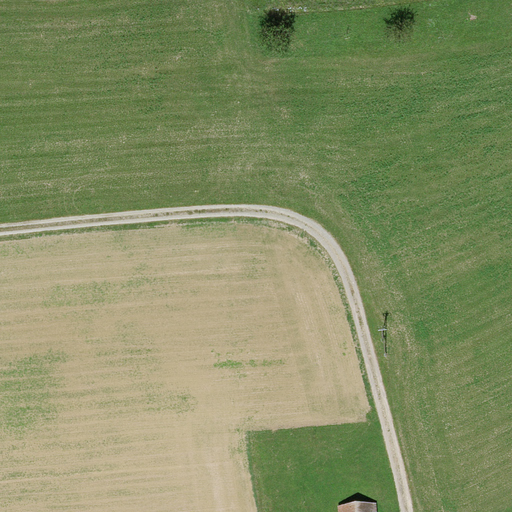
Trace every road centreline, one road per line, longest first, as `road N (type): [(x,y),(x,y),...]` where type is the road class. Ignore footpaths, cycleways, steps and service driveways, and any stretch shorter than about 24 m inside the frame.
road 1 (track): [(402,511),(348,290),(332,254),(312,234),(243,210),(0,231)]
road 2 (track): [(312,234),(270,124),(249,0)]
